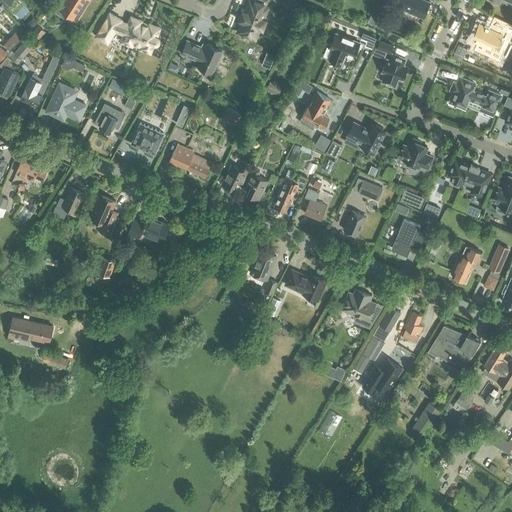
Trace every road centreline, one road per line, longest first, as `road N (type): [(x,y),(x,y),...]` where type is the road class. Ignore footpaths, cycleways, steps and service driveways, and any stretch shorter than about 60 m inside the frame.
road 1 (unclassified): [(511,327),(0,120)]
road 2 (residential): [(408,117),(461,0)]
